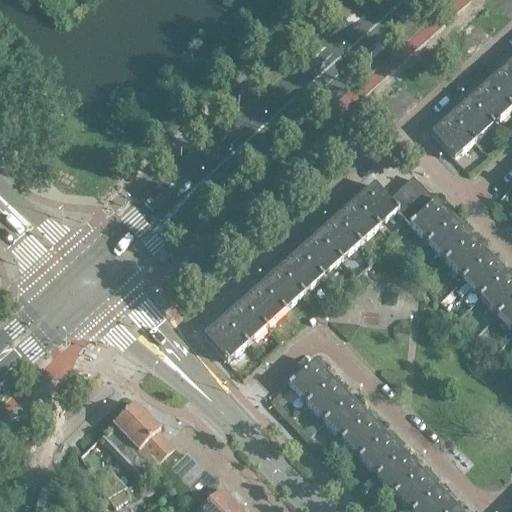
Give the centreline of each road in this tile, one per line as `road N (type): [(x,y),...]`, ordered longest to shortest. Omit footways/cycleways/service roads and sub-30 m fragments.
road 1 (secondary): [(82,281),(400,0)]
road 2 (residential): [(232,421),(306,347),(327,347),(479,503),(511,499)]
road 3 (residential): [(394,136),(188,323)]
road 4 (residential): [(511,33),(394,136)]
road 5 (residential): [(203,397),(198,442),(263,511)]
road 6 (residential): [(50,441),(147,341)]
road 7 (tertiary): [(317,511),(232,421)]
